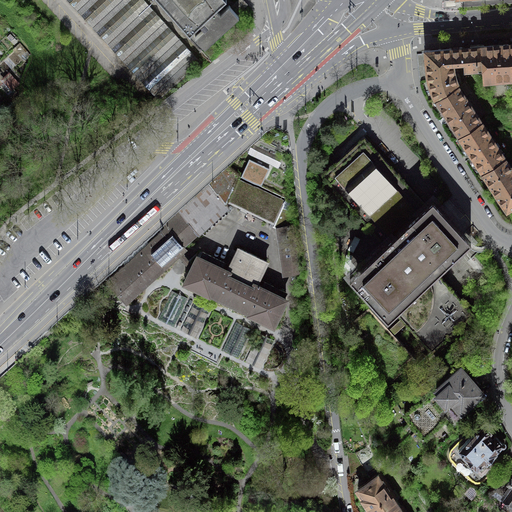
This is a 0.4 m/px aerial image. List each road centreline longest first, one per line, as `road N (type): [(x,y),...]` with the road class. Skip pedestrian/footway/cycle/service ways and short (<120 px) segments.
road 1 (residential): [(402,80),(355,89),(326,107),(300,153),(348,511)]
road 2 (secondary): [(283,73),(0,341)]
road 3 (residential): [(402,80),(490,226),(511,243)]
